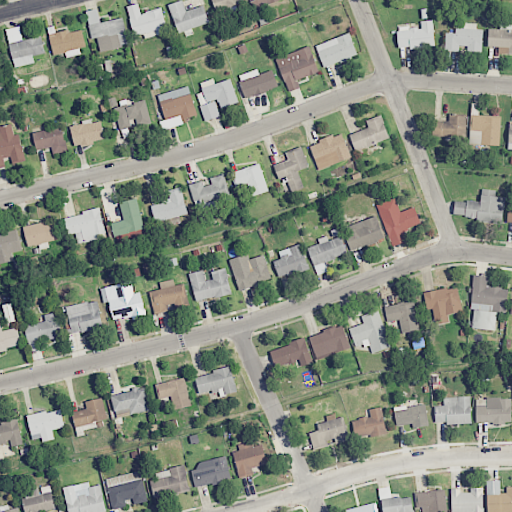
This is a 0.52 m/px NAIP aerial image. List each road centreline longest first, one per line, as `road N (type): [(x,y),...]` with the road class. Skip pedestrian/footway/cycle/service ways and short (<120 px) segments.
road 1 (residential): [(511,257),(435,256),(263,320),(0,386)]
road 2 (residential): [(511,86),(376,85),(215,145),(0,198)]
road 3 (residential): [(511,457),(382,468),(237,511)]
road 4 (residential): [(458,253),(358,0)]
road 5 (residential): [(320,511),(238,326)]
